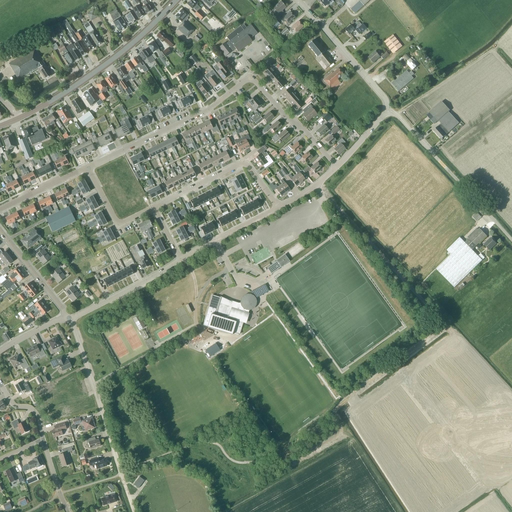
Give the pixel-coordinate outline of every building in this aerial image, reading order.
[(145,5),(142,7),(146,13),(147,13),(148,14),(149,12),(152,10),(147,4),(145,0),(142,2),(145,5)] [(192,0),(190,0),(187,4),(192,9),(193,8),(197,12),(195,14),(201,20),(204,16),(198,11),(200,8),(197,5),(198,3),(195,0),(194,1),(192,0)] [(280,12),(286,7),(281,1),(273,8),(276,12),(273,15),(277,19),(283,15),(280,12)] [(135,7),(133,9),(135,12),(139,18),(140,18),(142,17),(142,16),(144,15),(140,8),(138,5),(135,7)] [(127,27),(125,23),(118,12),(116,9),(109,13),(111,16),(114,21),(113,22),(119,32),(127,27)] [(187,18),(189,16),(182,9),(175,16),(182,23),(177,29),(187,38),(194,29),(186,21),(188,19),(187,18)] [(232,10),(226,16),(230,19),(236,13),(232,10)] [(125,23),(127,27),(129,26),(137,21),(131,11),(123,16),(126,22),(125,23)] [(288,23),(295,17),(290,12),(283,18),(281,20),(283,22),(285,20),(288,23)] [(279,24),(276,20),(271,25),(274,29),(279,24)] [(296,32),(303,27),(298,21),(292,27),(289,29),(291,31),(293,29),(296,32)] [(97,46),(102,43),(94,30),(88,22),(83,25),(97,46)] [(351,25),(345,30),(345,31),(346,33),(347,33),(349,35),(355,30),(355,29),(357,27),(362,32),(366,28),(363,24),(361,25),(359,22),(356,24),(353,27),(351,25)] [(238,52),(252,41),(250,38),(257,33),(250,25),(246,28),(244,25),(241,27),(240,26),(226,37),(230,41),(225,44),(224,43),(218,48),(225,56),(233,50),(233,49),(235,48),(238,52)] [(57,29),(54,30),(57,35),(60,33),(63,32),(60,27),(57,29)] [(50,39),(55,36),(52,31),(47,34),(50,39)] [(82,56),(87,53),(73,31),(70,33),(73,37),(75,42),(76,41),(77,43),(75,44),(74,44),(77,50),(78,49),(82,56)] [(84,37),(81,33),(79,31),(75,33),(80,41),(83,40),(90,51),(96,47),(88,34),(84,37)] [(158,34),(156,35),(157,36),(160,39),(159,39),(162,42),(164,41),(171,48),(175,44),(167,36),(167,37),(164,34),(161,31),(159,34),(158,34)] [(393,35),(384,42),(386,44),(392,52),(395,52),(403,46),(397,39),(393,35)] [(308,45),(318,57),(316,58),(325,69),(333,63),(314,39),(308,45)] [(150,43),(148,45),(148,46),(153,52),(156,50),(158,54),(160,52),(158,49),(153,42),(150,44),(150,43)] [(68,46),(66,47),(70,54),(71,53),(75,60),(76,60),(77,60),(78,59),(78,58),(80,57),(75,48),(74,48),(71,44),(68,46)] [(68,65),(73,61),(63,45),(58,48),(61,52),(63,51),(65,54),(62,56),(68,65)] [(47,68),(40,57),(34,48),(9,64),(19,80),(38,68),(45,79),(51,75),(49,71),(50,70),(49,67),(47,68)] [(172,53),(168,48),(162,52),(166,57),(172,53)] [(140,53),(139,54),(144,61),(146,59),(147,59),(149,63),(150,64),(152,63),(154,61),(151,55),(149,56),(145,50),(142,51),(139,52),(140,53)] [(369,57),(373,63),(380,57),(382,55),(381,53),(378,55),(375,51),(369,57)] [(193,55),(188,59),(193,65),(198,61),(193,55)] [(144,72),(148,70),(144,65),(142,66),(140,63),(136,57),(134,59),(133,58),(130,60),(131,61),(130,61),(136,69),(139,67),(141,70),(142,69),(144,72)] [(219,58),(215,60),(218,63),(217,64),(216,65),(218,67),(218,68),(216,70),(217,73),(223,80),(228,76),(226,73),(229,71),(228,70),(223,63),(219,58)] [(406,63),(412,70),(417,66),(410,58),(406,63)] [(126,71),(131,79),(135,76),(133,73),(135,71),(134,69),(129,62),(128,61),(125,64),(126,64),(125,65),(128,70),(126,71)] [(122,67),(117,71),(119,74),(119,75),(122,80),(119,82),(124,90),(127,93),(128,95),(132,92),(129,87),(126,83),(131,79),(128,76),(127,74),(122,67)] [(268,77),(274,71),(270,67),(264,73),(268,77)] [(337,79),(343,74),(338,69),(333,73),(332,72),(324,79),(331,86),(333,89),(341,83),(337,79)] [(219,78),(213,70),(205,76),(208,80),(213,87),(219,83),(216,80),(219,78)] [(198,71),(194,74),(199,80),(203,77),(198,71)] [(271,81),(278,75),(274,71),(268,77),(271,81)] [(399,92),(414,79),(412,76),(414,74),(411,71),(409,73),(407,71),(395,81),(395,80),(391,83),(399,92)] [(187,82),(182,74),(177,76),(182,85),(187,82)] [(110,75),(105,79),(113,90),(115,88),(114,86),(117,84),(114,81),(115,80),(113,78),(112,78),(110,75)] [(275,85),(281,79),(278,75),(271,81),(275,85)] [(278,89),(285,84),(281,79),(275,85),(278,89)] [(171,89),(166,80),(162,82),(167,91),(171,89)] [(201,81),(196,85),(198,87),(204,95),(209,90),(203,83),(201,81),(201,80),(201,81)] [(97,84),(96,85),(101,91),(102,93),(100,94),(100,95),(98,96),(102,101),(107,98),(104,93),(107,90),(106,88),(106,87),(107,87),(105,84),(104,85),(102,81),(99,83),(98,83),(97,84)] [(91,106),(96,103),(98,106),(103,103),(96,94),(95,95),(91,88),(83,94),(87,99),(86,99),(91,106)] [(286,98),(292,92),(289,88),(282,94),(286,98)] [(289,102),(296,96),(292,92),(286,98),(289,102)] [(192,94),(184,98),(188,106),(196,102),(192,94)] [(247,97),(241,102),(244,106),(246,104),(249,108),(251,106),(259,100),(255,96),(250,100),(247,97)] [(293,106),(300,100),(296,96),(289,102),(293,106)] [(74,108),(75,107),(77,110),(76,110),(78,114),(85,110),(81,103),(79,103),(76,98),(71,102),(73,105),(72,105),(74,108)] [(180,110),(188,106),(184,98),(176,102),(180,110)] [(251,106),(249,108),(251,110),(253,112),(256,115),(250,119),(253,122),(260,115),(258,113),(255,110),(262,104),(259,100),(251,106)] [(297,110),(303,105),(300,100),(293,106),(297,110)] [(442,101),(429,112),(438,122),(438,121),(441,123),(433,131),(441,140),(453,128),(459,123),(449,112),(450,110),(442,101)] [(168,116),(176,112),(175,112),(172,104),(163,107),(168,116)] [(314,118),(318,115),(312,108),(312,107),(310,104),(302,110),(305,113),(303,115),(307,121),(313,116),(314,118)] [(66,123),(65,123),(72,119),(64,106),(56,111),(66,126),(67,125),(66,123)] [(167,116),(168,116),(163,107),(155,111),(156,112),(156,111),(160,119),(159,120),(167,116)] [(239,121),(241,120),(240,117),(236,108),(231,110),(235,119),(238,118),(239,121)] [(233,120),(235,119),(231,110),(226,113),(232,125),(235,124),(233,120)] [(89,111),(78,119),(83,126),(94,119),(89,111)] [(328,113),(328,114),(326,111),(321,116),(327,123),(332,118),(328,113)] [(267,123),(274,117),(269,112),(263,118),(267,123)] [(435,124),(438,122),(429,112),(427,115),(435,124)] [(151,113),(143,117),(147,126),(155,122),(151,114),(151,113)] [(231,126),(232,125),(226,113),(221,115),(226,124),(229,122),(231,126)] [(52,114),(47,117),(52,125),(54,124),(55,123),(53,121),(55,120),(52,114)] [(223,125),(226,124),(221,115),(216,117),(221,127),(223,130),(225,129),(223,125)] [(47,117),(42,120),(46,126),(47,128),(49,127),(50,126),(52,129),(56,126),(54,124),(52,125),(47,117)] [(147,126),(143,117),(135,121),(139,129),(139,130),(147,126)] [(128,129),(131,128),(127,120),(124,121),(126,125),(120,127),(124,137),(130,134),(128,129)] [(211,129),(213,133),(219,130),(214,120),(210,122),(209,121),(204,123),(207,131),(208,130),(211,129)] [(265,133),(271,128),(274,132),(282,126),(277,121),(270,127),(268,125),(262,130),(265,133)] [(204,123),(198,126),(202,133),(203,133),(206,131),(208,135),(207,136),(211,143),(213,142),(210,134),(208,130),(207,131),(204,123)] [(317,131),(321,136),(328,129),(326,127),(328,125),(326,123),(324,125),(317,131)] [(114,130),(112,127),(111,124),(109,125),(110,128),(113,135),(116,134),(118,139),(124,137),(120,127),(114,130)] [(41,129),(40,130),(39,130),(37,126),(29,129),(29,128),(23,130),(26,138),(29,137),(32,145),(46,139),(45,139),(48,138),(47,136),(45,137),(41,129)] [(202,138),(204,142),(206,141),(203,133),(202,133),(198,126),(193,129),(196,136),(197,135),(197,136),(200,134),(202,138)] [(333,135),(339,129),(337,126),(331,132),(333,135)] [(110,136),(113,135),(110,128),(107,130),(108,133),(102,136),(107,145),(113,142),(110,136)] [(197,136),(197,135),(196,136),(193,129),(187,131),(191,139),(192,138),(195,137),(197,141),(199,140),(197,136)] [(282,141),(289,135),(285,130),(278,136),(276,134),(272,138),(275,142),(279,138),(282,141)] [(194,142),(192,138),(191,139),(187,131),(182,134),(185,141),(190,139),(192,143),(194,142)] [(11,134),(3,138),(7,150),(16,147),(11,134)] [(84,139),(83,140),(81,135),(79,136),(83,144),(78,146),(83,156),(89,153),(84,143),(86,142),(84,139)] [(107,145),(102,136),(97,139),(95,135),(92,137),(93,139),(95,143),(98,142),(101,148),(107,145)] [(325,141),(329,146),(336,140),(331,135),(325,141)] [(247,141),(244,136),(239,139),(245,150),(250,147),(247,141)] [(173,147),(176,146),(178,149),(181,148),(179,144),(178,144),(175,137),(169,140),(173,147)] [(234,145),(230,137),(226,139),(230,147),(234,145)] [(25,138),(18,141),(20,146),(26,160),(33,157),(27,143),(25,138)] [(338,155),(345,149),(342,145),(345,142),(342,138),(337,142),(339,145),(334,149),(338,155)] [(92,145),(95,143),(93,139),(86,143),(86,142),(84,143),(89,153),(95,150),(92,145)] [(240,152),(245,150),(239,139),(234,141),(236,144),(240,152)] [(175,151),(173,147),(169,140),(164,142),(167,150),(168,150),(168,149),(171,148),(173,152),(175,151)] [(166,150),(168,154),(170,153),(168,149),(168,150),(167,150),(164,142),(158,145),(162,152),(166,150)] [(295,153),(302,147),(297,142),(292,147),(290,144),(284,150),(288,154),(293,150),(295,153)] [(164,156),(162,152),(158,145),(153,148),(156,155),(157,155),(157,154),(160,153),(162,157),(164,156)] [(77,159),(83,156),(78,146),(69,151),(71,155),(74,153),(77,159)] [(264,151),(266,150),(263,146),(257,151),(259,155),(254,159),(257,163),(264,158),(268,155),(266,152),(265,153),(264,151)] [(156,155),(153,148),(147,150),(151,158),(155,155),(157,160),(159,159),(157,154),(157,155),(156,155)] [(229,159),(226,151),(221,154),(219,150),(217,151),(219,155),(220,154),(224,161),(229,159)] [(62,158),(61,156),(59,152),(57,153),(59,159),(63,166),(68,163),(65,157),(62,158)] [(220,154),(219,155),(216,156),(214,152),(212,153),(214,157),(215,157),(219,164),(224,161),(220,154)] [(306,163),(313,157),(308,152),(303,156),(300,153),(295,158),(298,161),(302,157),(306,163)] [(63,166),(59,159),(57,153),(54,154),(57,160),(54,162),(57,169),(63,166)] [(145,154),(142,155),(141,153),(136,156),(139,163),(144,160),(144,161),(148,160),(145,154)] [(201,159),(203,163),(204,162),(208,170),(213,167),(210,160),(209,160),(205,162),(201,154),(199,155),(201,159)] [(215,157),(214,157),(211,159),(209,155),(208,155),(207,156),(209,160),(210,160),(213,167),(219,164),(215,157)] [(260,168),(264,165),(266,167),(265,168),(273,162),(268,155),(264,158),(257,163),(260,168)] [(139,163),(136,156),(130,158),(133,165),(136,164),(143,177),(145,176),(143,172),(140,166),(139,163)] [(40,161),(39,158),(38,158),(34,160),(35,164),(38,162),(41,168),(38,170),(41,176),(47,174),(43,167),(42,165),(40,161)] [(204,162),(203,163),(200,165),(198,161),(196,162),(198,166),(199,165),(202,172),(208,170),(204,162)] [(315,173),(322,167),(317,162),(311,168),(315,173)] [(43,167),(47,174),(52,171),(49,164),(43,167)] [(301,183),(305,180),(299,172),(301,171),(295,164),(293,166),(295,168),(294,169),(295,171),(297,174),(295,175),(301,183)] [(122,165),(115,168),(117,174),(124,170),(122,165)] [(29,174),(26,168),(25,166),(23,167),(24,169),(30,182),(36,179),(32,172),(29,174)] [(179,167),(177,168),(180,175),(181,174),(185,181),(190,179),(186,171),(185,172),(182,174),(180,170),(179,167)] [(190,179),(196,176),(192,169),(188,171),(186,167),(183,168),(185,172),(186,171),(190,179)] [(110,177),(117,174),(115,168),(107,172),(108,172),(110,177)] [(25,184),(30,182),(24,169),(22,170),(24,176),(21,178),(25,184)] [(117,174),(120,179),(127,176),(127,175),(127,176),(124,170),(117,174)] [(181,174),(180,175),(177,176),(175,172),(173,173),(175,177),(176,177),(179,184),(185,181),(181,174)] [(112,183),(120,179),(117,174),(110,177),(113,182),(112,183)] [(176,177),(175,177),(171,179),(169,175),(167,176),(169,180),(170,180),(174,187),(179,184),(176,177)] [(240,175),(228,181),(230,184),(232,183),(234,186),(243,181),(240,175)] [(301,183),(295,175),(292,177),(290,175),(288,176),(297,187),(301,183)] [(16,180),(13,182),(10,176),(8,177),(14,190),(19,187),(16,180)] [(8,192),(14,190),(8,177),(5,178),(8,184),(5,186),(8,192)] [(154,184),(151,178),(149,179),(153,189),(157,195),(162,193),(159,186),(156,188),(154,184)] [(170,180),(169,180),(166,182),(164,178),(162,179),(164,183),(165,182),(168,190),(174,187),(170,180)] [(157,195),(153,189),(149,179),(146,181),(149,186),(151,190),(148,191),(151,198),(157,195)] [(290,190),(286,184),(284,182),(282,179),(280,181),(282,184),(280,185),(286,193),(290,190)] [(70,191),(71,194),(80,189),(87,186),(84,180),(77,184),(79,187),(70,191)] [(236,189),(233,191),(234,194),(246,187),(243,181),(234,186),(236,189)] [(274,186),(273,184),(272,183),(268,185),(272,191),(276,189),(281,197),(286,193),(280,185),(278,187),(276,184),(274,186)] [(133,184),(132,184),(133,185),(127,187),(131,194),(136,191),(133,184)] [(87,186),(80,189),(71,194),(73,196),(82,192),(83,195),(90,191),(87,186)] [(131,194),(127,187),(122,190),(122,189),(125,197),(131,194)] [(217,187),(212,190),(216,197),(221,195),(217,187)] [(69,203),(66,197),(69,196),(66,189),(60,192),(66,204),(69,203)] [(212,190),(206,192),(210,200),(216,197),(212,190)] [(131,194),(134,201),(139,198),(140,199),(136,191),(131,194)] [(64,205),(66,204),(60,192),(55,194),(58,201),(60,200),(62,202),(64,205)] [(206,192),(201,195),(205,203),(210,200),(206,192)] [(129,204),(129,203),(134,201),(131,194),(125,197),(129,204)] [(201,195),(196,198),(200,206),(205,203),(201,195)] [(80,210),(95,202),(92,196),(86,200),(87,203),(79,207),(80,210)] [(44,200),(50,212),(52,211),(49,205),(53,204),(49,197),(44,200)] [(196,198),(190,200),(194,208),(200,206),(196,198)] [(256,199),(251,202),(255,210),(260,207),(256,199)] [(48,213),(50,212),(44,200),(38,202),(42,209),(45,207),(48,213)] [(92,211),(98,207),(95,202),(80,210),(82,212),(90,207),(92,211)] [(251,202),(245,205),(249,213),(255,210),(251,202)] [(36,219),(33,213),(36,211),(33,205),(27,207),(31,214),(34,220),(34,222),(38,220),(37,218),(36,219)] [(245,205),(240,208),(244,215),(249,213),(245,205)] [(34,220),(31,214),(27,207),(22,210),(25,217),(28,215),(31,221),(32,223),(34,222),(33,220),(34,220)] [(75,221),(69,207),(45,218),(52,232),(75,221)] [(174,211),(168,214),(170,219),(177,216),(180,214),(186,212),(185,210),(176,214),(174,211)] [(234,210),(229,213),(233,221),(238,218),(234,210)] [(89,226),(104,218),(101,212),(94,216),(96,219),(88,223),(89,226)] [(477,222),(482,217),(477,212),(472,217),(477,222)] [(20,219),(17,213),(11,215),(14,222),(17,221),(20,219)] [(229,213),(223,216),(227,224),(233,221),(229,213)] [(15,224),(14,222),(11,215),(6,218),(9,224),(12,223),(15,229),(17,228),(15,224)] [(177,216),(170,219),(173,225),(180,221),(178,219),(177,216)] [(223,216),(218,219),(222,227),(227,224),(223,216)] [(100,227),(107,223),(104,218),(89,226),(90,228),(98,223),(100,227)] [(153,237),(149,228),(152,226),(149,220),(144,222),(149,233),(151,238),(153,237)] [(151,238),(149,233),(144,222),(138,225),(141,232),(144,230),(149,239),(151,238)] [(212,222),(206,225),(210,233),(216,230),(212,222)] [(206,225),(201,227),(205,235),(210,233),(206,225)] [(179,236),(194,228),(193,226),(184,230),(182,227),(176,230),(179,236)] [(42,238),(40,235),(34,228),(29,233),(29,234),(21,240),(28,248),(36,241),(36,243),(42,238)] [(188,238),(187,235),(195,230),(194,228),(179,236),(181,241),(188,238)] [(472,249),(486,236),(479,228),(465,242),(472,249)] [(101,237),(102,239),(105,237),(112,234),(109,229),(103,232),(104,235),(101,237)] [(108,243),(115,239),(112,234),(105,237),(102,239),(97,242),(98,244),(103,242),(107,240),(108,243)] [(482,260),(464,242),(460,237),(447,250),(451,255),(436,269),(454,288),(482,260)] [(489,250),(496,243),(491,238),(484,245),(489,250)] [(154,246),(155,248),(162,245),(159,240),(153,243),(154,246)] [(43,247),(40,244),(34,249),(36,252),(43,247)] [(150,265),(139,244),(134,247),(140,258),(141,260),(139,261),(143,269),(150,265)] [(156,251),(158,254),(165,250),(162,245),(155,248),(153,250),(148,252),(149,254),(156,251)] [(39,259),(47,253),(44,250),(47,248),(46,246),(43,248),(43,249),(35,254),(39,259)] [(5,252),(3,253),(0,249),(0,257),(2,259),(0,260),(0,263),(9,256),(5,252)] [(95,270),(111,263),(105,250),(89,257),(90,260),(95,270)] [(39,259),(43,265),(51,259),(54,257),(53,255),(50,257),(47,253),(39,259)] [(271,274),(289,261),(285,255),(267,268),(271,274)] [(7,266),(13,261),(9,256),(0,263),(1,265),(4,263),(7,266)] [(54,278),(62,272),(59,268),(62,266),(60,265),(57,267),(58,267),(50,273),(54,278)] [(130,266),(125,268),(129,276),(134,274),(130,266)] [(0,272),(2,275),(10,269),(8,267),(3,270),(2,269),(0,271),(0,272)] [(11,281),(21,272),(18,268),(13,271),(14,272),(12,274),(13,275),(8,278),(9,279),(8,279),(6,280),(1,284),(4,287),(11,281)] [(125,268),(119,271),(123,279),(129,276),(125,268)] [(119,271),(114,274),(118,282),(123,279),(119,271)] [(11,281),(4,287),(7,290),(10,287),(14,284),(15,283),(14,282),(16,280),(19,282),(25,277),(21,272),(11,281)] [(54,278),(58,283),(66,277),(66,278),(69,275),(68,274),(65,276),(62,272),(54,278)] [(114,274),(108,277),(113,285),(118,282),(114,274)] [(108,277),(103,280),(107,288),(113,285),(108,277)] [(26,294),(34,288),(30,282),(24,287),(26,290),(24,292),(26,294)] [(69,297),(76,291),(73,287),(76,285),(75,283),(72,286),(65,292),(69,297)] [(265,284),(248,293),(248,295),(245,296),(243,297),(241,300),(241,303),(240,303),(239,303),(228,300),(221,296),(220,298),(212,295),(203,325),(207,327),(232,335),(233,332),(240,334),(243,323),(246,324),(249,313),(248,313),(249,310),(252,310),(255,308),(256,305),(257,301),(256,298),(269,291),(265,284)] [(11,288),(1,295),(1,296),(3,298),(13,291),(11,288)] [(32,298),(38,293),(34,288),(26,294),(27,296),(30,294),(32,298)] [(69,297),(73,302),(80,296),(81,296),(84,294),(82,292),(79,295),(76,291),(69,297)] [(40,309),(44,305),(40,300),(34,305),(37,308),(34,310),(36,312),(40,309)] [(48,311),(44,305),(40,309),(36,312),(33,314),(35,316),(40,312),(43,315),(48,311)] [(26,317),(21,311),(18,314),(22,320),(26,317)] [(140,330),(145,327),(139,316),(134,319),(140,330)] [(7,341),(13,338),(9,331),(3,335),(7,341)] [(198,336),(190,341),(190,342),(192,344),(196,341),(197,343),(201,341),(203,340),(200,334),(198,336)] [(59,347),(62,345),(60,342),(57,337),(48,341),(53,350),(58,347),(59,347)] [(209,356),(222,348),(217,339),(204,347),(209,356)] [(42,348),(40,349),(39,350),(37,346),(28,350),(31,356),(38,353),(40,357),(45,354),(42,348)] [(23,369),(29,366),(24,358),(21,360),(18,355),(13,358),(13,357),(9,359),(11,363),(12,362),(15,368),(20,364),(23,369)] [(71,366),(68,360),(65,362),(62,356),(57,359),(51,362),(53,368),(59,365),(62,371),(71,366)] [(73,378),(66,380),(71,395),(73,394),(73,392),(77,390),(73,378)] [(15,385),(19,393),(24,390),(25,393),(30,390),(26,382),(22,385),(21,382),(15,385)] [(55,389),(43,393),(45,401),(55,398),(56,400),(59,399),(58,397),(55,389)] [(74,396),(68,398),(69,402),(73,401),(75,407),(87,403),(85,396),(75,399),(74,396)] [(57,405),(52,406),(56,418),(64,415),(60,404),(59,401),(56,402),(57,405)] [(82,421),(84,427),(82,427),(82,428),(82,431),(83,431),(95,428),(92,418),(82,421)] [(28,431),(24,422),(19,424),(17,420),(11,423),(14,429),(18,427),(22,434),(28,431)] [(61,430),(66,429),(65,423),(54,426),(55,430),(52,431),(54,437),(63,435),(61,430)] [(100,446),(98,439),(96,440),(95,437),(86,440),(87,443),(89,442),(91,449),(100,446)] [(59,455),(62,466),(70,464),(67,453),(73,451),(71,446),(63,449),(64,453),(59,455)] [(44,464),(40,456),(33,459),(33,460),(28,463),(31,469),(36,466),(37,467),(44,464)] [(107,466),(105,459),(98,461),(97,458),(89,461),(91,466),(95,464),(97,469),(107,466)] [(6,471),(11,482),(18,479),(20,483),(24,481),(21,472),(16,474),(13,468),(6,471)] [(36,475),(27,480),(29,484),(38,480),(36,475)] [(138,488),(144,480),(139,477),(133,484),(138,488)] [(101,498),(103,505),(117,501),(115,494),(101,498)] [(27,503),(24,498),(18,500),(21,506),(27,503)] [(12,507),(9,502),(3,505),(5,510),(12,507)]
